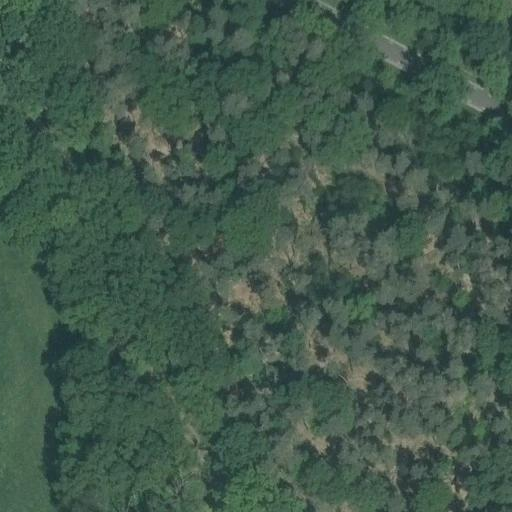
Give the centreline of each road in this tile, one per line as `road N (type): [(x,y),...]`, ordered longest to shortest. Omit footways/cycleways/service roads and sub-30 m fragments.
road 1 (track): [(27,0),(79,223),(126,327),(239,511)]
road 2 (unclassified): [(511,120),(288,0)]
